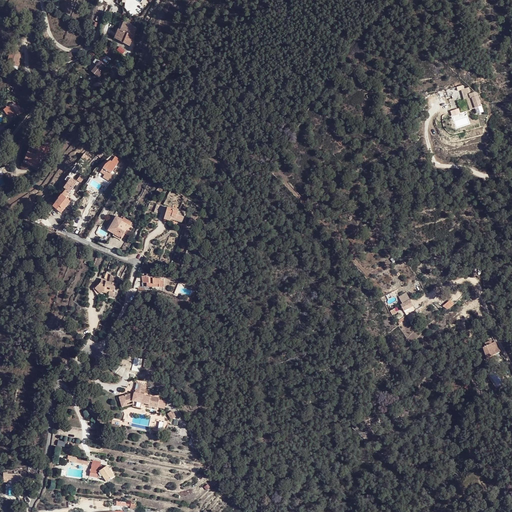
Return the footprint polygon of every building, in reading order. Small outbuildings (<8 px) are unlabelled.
[(137,28),(124,22),(120,30),(118,29),(114,39),(129,46),(137,28)] [(104,52),(108,54),(110,49),(103,46),(102,49),(105,51),(104,52)] [(20,53),(21,49),(13,47),(8,64),(13,65),(18,67),(20,60),(22,53),(20,53)] [(100,62),(97,59),(93,64),(97,66),(92,72),(99,77),(107,67),(100,62)] [(22,61),(20,60),(18,67),(13,65),(11,69),(18,71),(22,61)] [(475,109),(480,106),(476,96),(470,99),(475,109)] [(10,106),(17,116),(24,111),(22,107),(18,110),(14,103),(10,106)] [(27,160),(37,164),(40,157),(44,158),(49,146),(45,144),(44,147),(33,143),(31,148),(33,148),(27,160)] [(33,148),(31,148),(29,147),(22,163),(35,168),(37,164),(27,160),(33,148)] [(110,162),(105,165),(113,170),(120,161),(115,157),(112,163),(110,162)] [(100,172),(104,175),(110,179),(113,181),(115,177),(113,175),(111,174),(113,170),(105,165),(100,172)] [(53,207),(61,213),(70,201),(67,199),(69,196),(68,195),(69,193),(65,190),(58,198),(59,199),(53,207)] [(180,219),(183,220),(184,215),(180,214),(178,213),(179,211),(167,208),(164,219),(171,221),(171,220),(172,217),(175,218),(175,219),(179,220),(180,219)] [(188,224),(195,225),(197,216),(191,215),(190,219),(189,218),(188,224)] [(121,219),(117,217),(108,231),(114,234),(121,239),(124,233),(126,232),(129,234),(133,228),(130,226),(132,224),(127,221),(128,221),(122,217),(121,219)] [(101,278),(100,281),(96,285),(101,291),(102,290),(103,289),(108,290),(108,292),(107,295),(112,297),(115,284),(113,283),(109,282),(105,281),(106,280),(101,278)] [(410,299),(400,304),(403,309),(413,304),(410,299)] [(486,358),(500,351),(494,342),(482,347),(486,358)] [(144,395),(147,384),(140,382),(139,389),(136,389),(136,392),(135,391),(122,396),(124,403),(133,400),(142,402),(149,404),(151,396),(144,395)] [(151,396),(149,404),(158,406),(160,397),(151,395),(151,396)] [(141,406),(142,402),(133,400),(124,403),(122,396),(119,397),(123,407),(132,404),(141,406)] [(173,411),(167,414),(170,421),(176,418),(173,411)] [(131,425),(133,417),(125,415),(123,423),(131,425)] [(387,426),(391,435),(401,429),(397,421),(387,426)] [(70,458),(87,463),(89,459),(71,453),(70,458)] [(101,462),(93,460),(91,469),(90,471),(90,473),(98,474),(98,476),(102,477),(103,480),(110,477),(110,478),(115,476),(112,469),(113,468),(112,464),(105,467),(106,468),(105,468),(100,468),(100,465),(101,462)] [(8,472),(3,472),(3,481),(7,481),(7,479),(17,479),(17,473),(12,473),(12,472),(8,472)]
